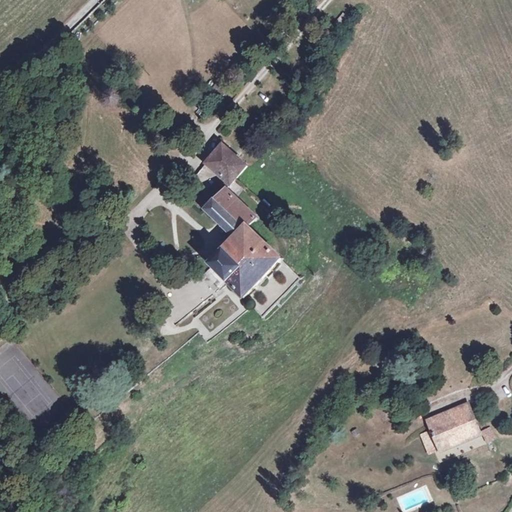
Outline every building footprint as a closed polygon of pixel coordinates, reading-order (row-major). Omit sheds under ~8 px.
[(227,91),(217,82),(197,105),(207,114),(227,91)] [(223,144),(207,163),(231,184),(237,177),(248,165),(223,144)] [(194,177),(181,192),(203,213),(207,209),(212,204),(202,195),(207,190),(194,177)] [(207,209),(237,238),(212,264),(244,297),(282,257),(250,225),(258,217),(228,188),(212,204),(207,209)] [(439,413),(431,417),(436,429),(432,430),(437,441),(438,441),(441,447),(448,444),(449,445),(451,444),(450,443),(457,440),(458,442),(460,441),(459,439),(466,436),(466,438),(468,437),(468,436),(479,431),(472,413),(474,412),(469,401),(461,405),(466,416),(458,419),(457,416),(450,419),(451,422),(444,425),(439,413)] [(466,416),(461,405),(439,413),(444,425),(451,422),(450,419),(457,416),(458,419),(466,416)] [(489,426),(481,429),(486,440),(493,437),(489,426)]
